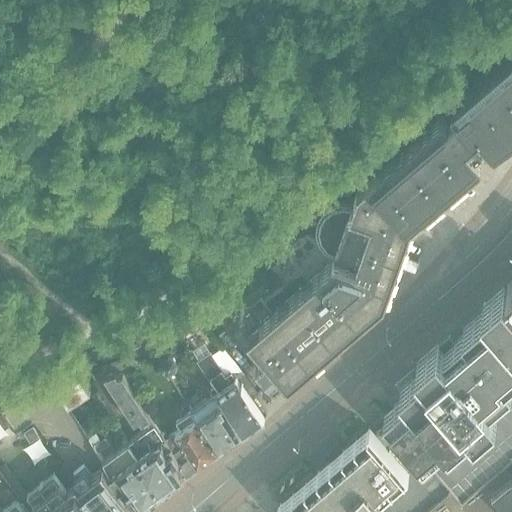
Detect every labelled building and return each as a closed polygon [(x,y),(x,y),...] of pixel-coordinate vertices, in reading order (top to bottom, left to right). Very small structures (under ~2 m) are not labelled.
[(511,54),(494,70),(475,86),(457,102),(461,108),(462,108),(480,129),(494,146),(504,140),(511,133),(511,54)] [(473,135),(480,129),(457,102),(356,189),(352,201),(351,204),(347,203),(340,204),(334,205),(328,208),(322,213),(318,219),(316,225),(315,231),(318,244),(325,253),(333,258),(332,261),(273,312),(260,298),(227,327),(274,382),(283,374),(289,381),(325,350),(326,351),(327,350),(326,349),(348,330),(350,331),(351,330),(349,329),(372,309),(373,311),(374,310),(373,308),(385,298),(386,295),(396,268),(397,269),(398,267),(396,267),(406,238),(408,239),(408,237),(407,237),(412,223),(435,203),(436,204),(437,203),(436,202),(458,183),(460,184),(460,183),(459,182),(483,161),(476,153),(483,147),(473,135)] [(491,407),(511,388),(511,290),(511,289),(506,293),(504,289),(482,308),(485,311),(463,330),(466,333),(444,352),(438,345),(416,364),(422,371),(422,372),(426,376),(416,384),(412,379),(400,389),(406,396),(384,415),(390,421),(423,458),(425,461),(446,443),(450,448),(481,421),(485,425),(498,414),(491,407)] [(237,377),(230,382),(210,351),(200,359),(196,361),(211,383),(213,387),(215,386),(244,431),(266,416),(265,415),(264,415),(258,407),(237,377)] [(174,370),(177,368),(179,364),(175,359),(169,359),(164,361),(164,363),(175,378),(177,375),(174,370)] [(165,438),(123,373),(118,375),(116,371),(104,375),(135,421),(139,418),(144,425),(147,422),(149,425),(129,441),(162,490),(184,475),(183,474),(188,471),(165,438)] [(69,407),(91,391),(80,374),(55,385),(69,407)] [(215,386),(213,387),(210,390),(212,393),(191,409),(191,411),(218,451),(235,438),(244,431),(215,386)] [(218,451),(191,411),(176,422),(180,427),(165,438),(188,471),(218,451)] [(359,511),(423,458),(390,421),(376,433),(370,426),(277,506),(282,511),(359,511)] [(32,428),(24,433),(30,441),(38,436),(32,428)] [(97,451),(109,442),(105,436),(93,444),(97,451)] [(162,490),(129,441),(126,437),(122,440),(125,444),(115,451),(102,460),(102,465),(136,508),(162,490)] [(85,466),(73,475),(76,480),(101,511),(131,511),(136,508),(102,465),(91,473),(85,466)] [(101,511),(76,480),(67,487),(55,472),(27,493),(39,509),(35,511),(101,511)] [(511,511),(511,483),(511,485),(510,484),(508,485),(509,486),(495,497),(494,496),(493,497),(504,511),(511,511)] [(26,511),(17,499),(0,510),(0,511),(26,511)]
